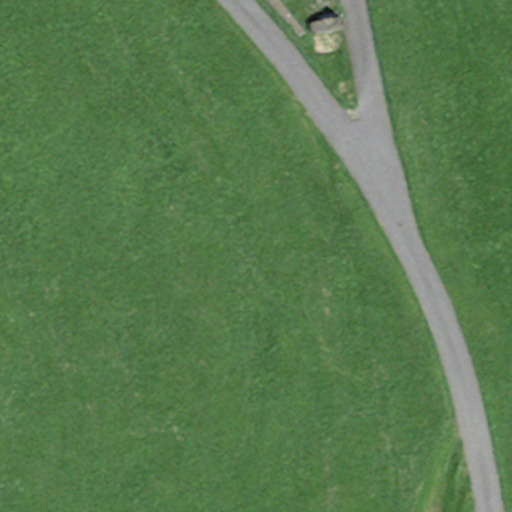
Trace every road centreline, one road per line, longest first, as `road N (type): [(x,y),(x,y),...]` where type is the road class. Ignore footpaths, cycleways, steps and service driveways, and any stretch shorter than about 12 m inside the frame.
road 1 (track): [(237,0),(376,180),(479,444),(485,511)]
road 2 (track): [(355,0),(378,110),(376,180)]
